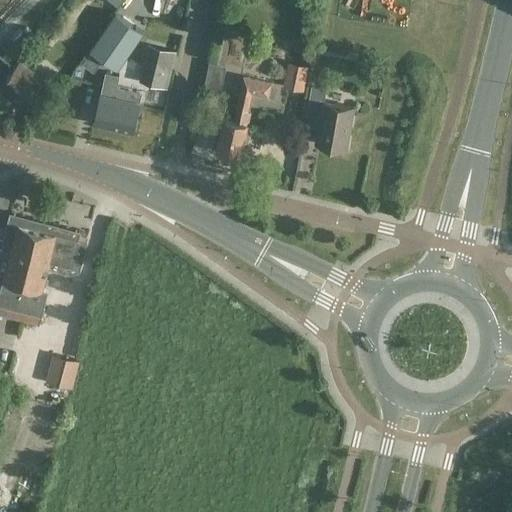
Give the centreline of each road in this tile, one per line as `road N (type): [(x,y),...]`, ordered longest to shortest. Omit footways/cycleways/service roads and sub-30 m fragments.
road 1 (residential): [(511,11),(450,284)]
road 2 (tertiary): [(164,197),(88,165),(0,143)]
road 3 (residential): [(348,220),(232,190),(195,213)]
road 4 (tertiary): [(393,295),(266,254)]
road 5 (tertiary): [(266,254),(372,327)]
road 6 (tertiary): [(397,392),(369,511)]
